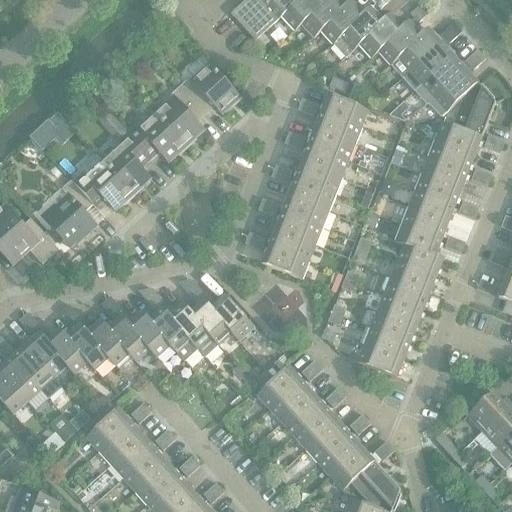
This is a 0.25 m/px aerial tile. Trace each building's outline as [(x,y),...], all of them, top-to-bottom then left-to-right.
[(256,43),(282,19),(281,17),(299,0),(247,0),(231,16),(256,43)] [(295,33),(301,27),(325,5),(324,4),(320,0),(299,0),(281,17),(282,19),(295,33)] [(313,41),(322,33),(321,33),(344,11),(344,10),(334,0),(328,0),(324,4),(325,5),(301,27),(313,41)] [(379,10),(385,4),(381,0),(374,0),(372,2),(379,10)] [(321,33),(322,33),(334,47),(340,41),(339,40),(363,18),(362,17),(350,4),(344,10),(344,11),(321,33)] [(423,5),(417,10),(424,19),(430,13),(423,5)] [(345,60),(359,48),(358,47),(383,24),(370,10),(362,17),(363,18),(339,40),(340,41),(334,47),(345,60)] [(417,24),(424,19),(417,10),(410,16),(417,24)] [(371,61),(379,54),(379,53),(403,31),(402,30),(390,17),(383,24),(358,47),(359,48),(371,61)] [(408,24),(402,30),(403,31),(379,53),(379,54),(390,66),(421,38),(420,38),(408,24)] [(454,25),(447,30),(455,39),(461,33),(454,25)] [(449,44),(455,39),(447,30),(441,35),(449,44)] [(402,80),(404,79),(409,73),(439,45),(427,32),(420,38),(421,38),(390,66),(402,80)] [(404,79),(416,92),(451,59),(439,45),(409,73),(404,79)] [(477,51),(471,57),(479,66),(485,60),(477,51)] [(473,71),(479,66),(471,57),(465,62),(473,71)] [(427,105),(429,104),(463,73),(451,59),(416,92),(427,105)] [(190,79),(180,88),(204,115),(213,106),(222,115),(240,99),(210,67),(193,82),(190,79)] [(446,115),(459,104),(458,104),(476,87),(463,73),(429,104),(442,119),(446,115)] [(342,93),(345,85),(333,80),(330,88),(342,93)] [(363,89),(355,86),(348,101),(351,102),(363,89)] [(461,105),(451,128),(482,141),(482,140),(481,139),(494,107),(476,87),(458,104),(459,104),(461,105)] [(196,122),(204,115),(180,88),(171,96),(174,99),(156,115),(186,148),(204,131),(196,122)] [(328,97),(321,115),(360,131),(367,113),(328,97)] [(302,101),(300,107),(315,113),(318,107),(302,101)] [(313,118),(315,113),(300,107),(298,112),(313,118)] [(390,116),(390,117),(403,122),(404,122),(405,121),(401,117),(403,115),(397,110),(390,116)] [(57,114),(49,122),(56,130),(59,127),(62,124),(66,129),(73,136),(76,134),(57,114)] [(168,164),(186,148),(156,115),(140,130),(137,127),(127,136),(151,162),(160,154),(168,164)] [(321,115),(314,132),(353,148),(360,131),(321,115)] [(56,130),(51,135),(62,147),(73,136),(66,129),(62,124),(59,127),(56,130)] [(442,124),(435,143),(475,158),(482,141),(451,128),(442,124)] [(314,132),(307,149),(347,164),(353,148),(314,132)] [(289,134),(286,141),(302,147),(304,140),(289,134)] [(142,171),(151,162),(127,136),(117,145),(120,148),(103,163),(133,196),(150,179),(142,171)] [(489,138),(487,143),(502,149),(504,144),(489,138)] [(300,152),(302,147),(286,141),(285,146),(300,152)] [(435,143),(429,159),(469,175),(475,158),(435,143)] [(500,155),(502,149),(487,143),(484,148),(500,155)] [(307,149),(301,166),(340,181),(347,164),(307,149)] [(399,166),(404,154),(396,151),(391,163),(399,166)] [(382,168),(384,161),(375,158),(372,165),(382,168)] [(429,159),(422,176),(462,192),(469,175),(429,159)] [(83,175),(74,184),(94,206),(98,211),(107,202),(115,211),(133,196),(103,163),(87,178),(83,175)] [(301,166),(294,183),(334,198),(340,181),(301,166)] [(276,168),(273,174),(288,180),(291,174),(276,168)] [(475,171),(473,177),(489,183),(491,178),(475,171)] [(287,185),(288,180),(273,174),(271,179),(287,185)] [(422,176),(416,193),(456,208),(462,192),(422,176)] [(486,188),(489,183),(473,177),(471,182),(486,188)] [(85,214),(94,206),(74,184),(71,181),(62,189),(70,198),(58,210),(55,207),(42,218),(70,249),(82,238),(84,240),(97,228),(85,214)] [(294,183),(288,200),(327,215),(334,198),(294,183)] [(374,193),(367,191),(361,207),(367,210),(374,193)] [(416,193),(409,209),(449,225),(456,208),(416,193)] [(288,200),(281,216),(320,232),(327,215),(288,200)] [(263,201),(260,208),(275,214),(278,207),(263,201)] [(462,205),(460,210),(475,216),(477,211),(462,205)] [(0,259),(3,256),(12,266),(29,252),(43,266),(59,251),(31,220),(23,227),(6,208),(0,213),(0,259)] [(274,219),(275,214),(260,208),(258,213),(274,219)] [(409,209),(403,225),(443,241),(449,225),(409,209)] [(473,222),(475,216),(460,210),(458,216),(473,222)] [(379,219),(371,215),(366,227),(375,230),(379,219)] [(281,216),(274,233),(314,249),(320,232),(281,216)] [(501,229),(510,232),(511,226),(511,220),(505,218),(501,229)] [(395,245),(403,247),(435,260),(436,258),(443,241),(403,225),(395,245)] [(274,233),(268,249),(307,265),(314,249),(274,233)] [(250,236),(247,241),(262,247),(264,241),(250,236)] [(449,239),(448,243),(463,248),(464,245),(449,239)] [(361,240),(358,248),(369,253),(373,244),(361,240)] [(259,253),(262,247),(247,241),(245,247),(259,253)] [(460,255),(463,248),(448,243),(445,249),(460,255)] [(443,260),(436,258),(435,260),(403,247),(396,263),(436,279),(443,260)] [(366,260),(369,253),(358,248),(355,255),(366,260)] [(301,282),(307,265),(268,249),(261,267),(301,282)] [(488,263),(496,266),(500,255),(492,252),(488,263)] [(507,258),(500,255),(496,266),(503,268),(507,258)] [(396,263),(390,280),(429,296),(436,279),(396,263)] [(348,274),(345,282),(356,287),(359,278),(348,274)] [(390,280),(383,297),(422,313),(429,296),(390,280)] [(178,285),(190,297),(198,288),(192,282),(178,285)] [(353,294),(356,287),(345,282),(342,289),(353,294)] [(511,284),(505,282),(498,300),(511,305),(511,284)] [(487,295),(491,287),(480,283),(477,291),(487,295)] [(204,294),(198,288),(190,297),(195,302),(199,298),(203,303),(204,302),(212,311),(211,311),(231,334),(231,335),(238,343),(253,330),(225,299),(218,305),(206,292),(204,294)] [(137,293),(149,305),(158,297),(151,290),(137,293)] [(288,296),(274,308),(284,319),(298,307),(288,296)] [(163,303),(158,297),(149,305),(154,311),(160,306),(163,303)] [(383,297),(376,314),(416,330),(422,313),(383,297)] [(201,305),(191,314),(190,315),(218,346),(231,335),(231,334),(211,311),(212,311),(204,302),(203,303),(199,298),(195,302),(197,301),(201,305)] [(101,308),(107,314),(116,305),(110,299),(101,308)] [(122,311),(116,305),(107,314),(112,320),(122,311)] [(60,315),(66,322),(75,313),(69,306),(60,315)] [(183,363),(197,351),(190,343),(191,343),(170,320),(171,319),(160,306),(154,311),(158,315),(150,322),(149,323),(170,346),(169,347),(183,363)] [(185,307),(171,319),(170,320),(191,343),(190,343),(197,351),(204,359),(218,346),(190,315),(191,314),(185,307)] [(334,307),(331,316),(341,320),(345,312),(334,307)] [(81,320),(75,313),(66,322),(72,328),(81,320)] [(376,314),(370,331),(409,347),(416,330),(376,314)] [(19,323),(25,329),(34,321),(28,315),(19,323)] [(143,315),(130,327),(128,328),(150,351),(149,352),(155,359),(169,347),(170,346),(149,323),(150,322),(143,315)] [(339,327),(341,320),(331,316),(328,323),(339,327)] [(122,319),(109,331),(108,333),(128,355),(128,356),(135,364),(149,352),(150,351),(128,328),(130,327),(122,319)] [(40,327),(34,321),(25,329),(30,336),(40,327)] [(101,323),(88,335),(87,336),(107,359),(106,361),(113,369),(128,356),(128,355),(108,333),(109,331),(101,323)] [(81,327),(68,339),(67,340),(87,362),(86,364),(94,372),(106,361),(107,359),(87,336),(88,335),(81,327)] [(61,331),(47,343),(46,344),(67,367),(66,368),(73,376),(86,364),(87,362),(67,340),(68,339),(61,331)] [(370,331),(363,348),(403,363),(409,347),(370,331)] [(332,344),(335,336),(325,332),(322,340),(332,344)] [(40,335),(26,348),(54,379),(66,368),(67,367),(46,344),(47,343),(40,335)] [(13,351),(6,345),(0,350),(0,356),(3,360),(13,351)] [(53,380),(54,379),(26,348),(12,360),(40,392),(48,401),(62,388),(53,380)] [(357,365),(396,380),(403,363),(363,348),(357,365)] [(290,362),(284,356),(273,366),(279,372),(290,362)] [(12,360),(0,370),(0,373),(27,403),(40,392),(12,360)] [(301,375),(305,379),(317,367),(314,363),(301,375)] [(309,383),(322,372),(317,367),(305,379),(309,383)] [(273,377),(277,374),(272,368),(268,372),(273,377)] [(257,397),(270,411),(300,383),(287,370),(275,381),(265,390),(257,397)] [(266,371),(256,380),(265,390),(275,381),(273,378),(266,371)] [(0,401),(13,416),(27,403),(0,373),(0,401)] [(258,385),(254,381),(250,385),(254,389),(258,385)] [(270,411),(282,424),(312,397),(300,383),(270,411)] [(196,385),(180,394),(198,426),(214,417),(196,385)] [(326,402),(329,406),(342,394),(338,391),(326,402)] [(236,394),(227,402),(233,409),(242,401),(236,394)] [(333,410),(346,399),(342,394),(329,406),(333,410)] [(467,417),(483,434),(511,407),(504,399),(500,403),(492,395),(467,417)] [(107,398),(103,397),(100,401),(104,406),(110,401),(107,398)] [(282,424),(294,438),(324,410),(312,397),(282,424)] [(130,417),(134,421),(147,409),(143,405),(130,417)] [(511,416),(511,407),(483,434),(497,449),(511,435),(511,417),(511,416)] [(55,452),(92,419),(83,409),(70,421),(63,413),(44,430),(51,437),(45,442),(55,452)] [(138,426),(152,414),(147,409),(134,421),(138,426)] [(294,438),(306,451),(336,424),(324,410),(294,438)] [(86,440),(98,454),(129,426),(116,412),(86,440)] [(350,428),(354,432),(366,422),(362,417),(350,428)] [(357,436),(369,425),(366,422),(354,432),(357,436)] [(306,451),(318,465),(348,437),(336,424),(306,451)] [(98,454),(110,467),(141,439),(129,426),(98,454)] [(154,444),(158,448),(171,435),(168,431),(154,444)] [(162,453),(176,440),(171,435),(158,448),(162,453)] [(505,471),(511,465),(511,464),(511,435),(497,449),(490,456),(505,471)] [(318,465),(331,478),(361,451),(348,437),(318,465)] [(110,467),(122,480),(153,452),(141,439),(110,467)] [(374,455),(378,459),(390,448),(386,444),(374,455)] [(445,451),(454,460),(460,455),(451,446),(445,451)] [(382,463),(394,452),(390,448),(378,459),(382,463)] [(343,492),(350,486),(372,464),(361,451),(331,478),(343,492)] [(122,480),(134,493),(165,466),(153,452),(122,480)] [(467,463),(460,455),(454,460),(461,468),(467,463)] [(179,471),(182,474),(195,462),(192,458),(179,471)] [(187,479),(200,467),(195,462),(182,474),(187,479)] [(350,486),(367,505),(366,508),(376,511),(392,511),(399,494),(372,464),(350,486)] [(134,493),(146,507),(177,479),(165,466),(134,493)] [(475,483),(483,492),(489,486),(481,478),(475,483)] [(146,507),(151,511),(166,511),(189,492),(177,479),(146,507)] [(203,498),(206,501),(219,488),(216,485),(203,498)] [(497,495),(489,486),(483,492),(491,500),(497,495)] [(78,487),(73,492),(77,497),(82,492),(78,487)] [(211,506),(224,494),(219,488),(206,501),(211,506)] [(12,498),(6,511),(55,511),(59,504),(22,489),(17,500),(12,498)] [(166,511),(193,511),(201,505),(189,492),(166,511)] [(82,503),(87,499),(82,494),(77,498),(82,503)] [(351,502),(346,511),(376,511),(366,508),(351,502)]
